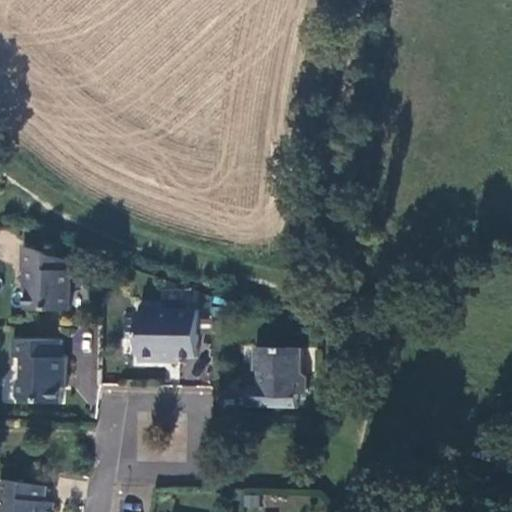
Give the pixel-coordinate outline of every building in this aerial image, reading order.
[(71,264),(22,246),(21,271),(23,271),(23,287),(25,287),(25,309),(70,310),(71,264)] [(196,358),(197,312),(161,311),(161,306),(137,306),(136,355),(138,355),(139,362),(177,362),(177,358),(196,358)] [(63,341),(12,339),(11,358),(20,358),(20,376),(15,381),(14,397),(19,402),(61,403),(62,386),(66,387),(67,353),(63,353),(63,341)] [(247,386),(247,408),(297,408),(298,393),(306,393),(306,376),(301,371),(301,348),(253,347),(253,366),(258,370),(258,386),(247,386)] [(49,486),(2,481),(0,493),(0,498),(3,499),(1,511),(52,511),(54,504),(46,503),(49,486)]
